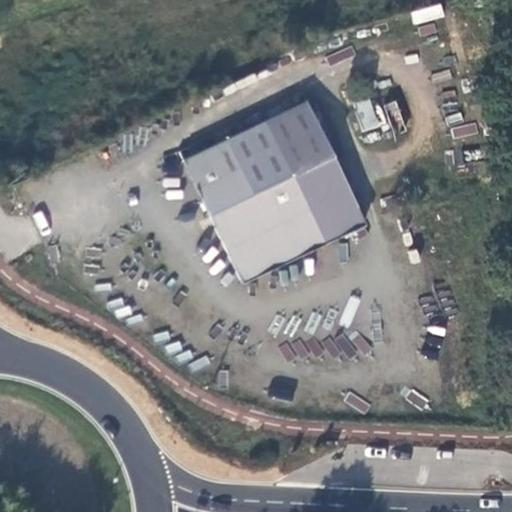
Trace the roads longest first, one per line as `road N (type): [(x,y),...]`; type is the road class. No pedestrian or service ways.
road 1 (secondary): [(511,509),(220,496),(146,464)]
road 2 (secondary): [(146,464),(111,408),(57,369),(25,358)]
